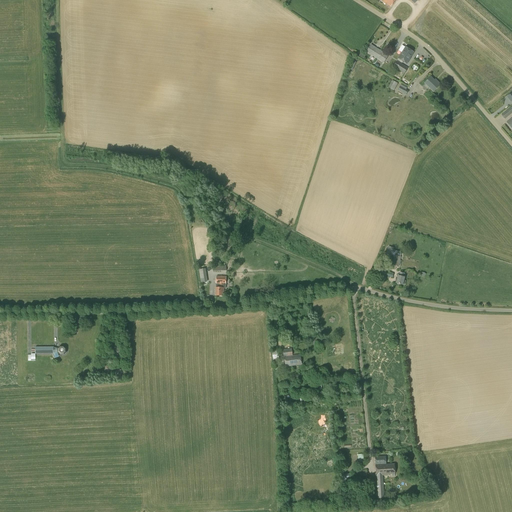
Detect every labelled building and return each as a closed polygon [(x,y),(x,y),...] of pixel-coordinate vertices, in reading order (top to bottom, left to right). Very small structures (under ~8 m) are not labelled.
[(384,63),(388,56),(371,44),(366,52),(384,63)] [(407,63),(414,52),(405,47),(398,58),(399,58),(397,61),(402,63),(403,61),(407,63)] [(404,74),(408,68),(397,61),(393,66),(404,74)] [(436,82),(431,77),(425,83),(434,92),(441,85),(437,81),(436,82)] [(394,91),(398,83),(392,80),(388,87),(394,91)] [(406,95),(408,91),(406,90),(407,87),(402,83),(398,90),(406,95)] [(505,119),(511,112),(511,106),(502,115),(505,119)] [(394,248),(392,247),(390,255),(394,256),(392,265),(398,266),(401,257),(401,253),(400,253),(401,252),(393,250),(394,248)] [(201,283),(207,282),(205,269),(199,270),(201,283)] [(404,280),(405,278),(404,278),(404,273),(400,272),(399,276),(397,275),(396,284),(403,285),(403,284),(405,284),(406,280),(404,280)] [(226,277),(217,276),(216,287),(215,295),(222,296),(222,292),(224,292),(224,289),(225,289),(226,277)] [(121,354),(117,340),(111,342),(114,356),(121,354)] [(67,352),(67,348),(64,346),(60,346),(57,348),(54,347),(35,347),(35,354),(54,354),(54,353),(57,352),(60,355),(64,355),(67,352)] [(293,356),(291,348),(283,350),(286,367),(302,364),(300,354),(293,356)] [(386,465),(385,456),(375,457),(378,498),(384,498),(383,476),(386,475),(395,474),(394,464),(386,465)]
